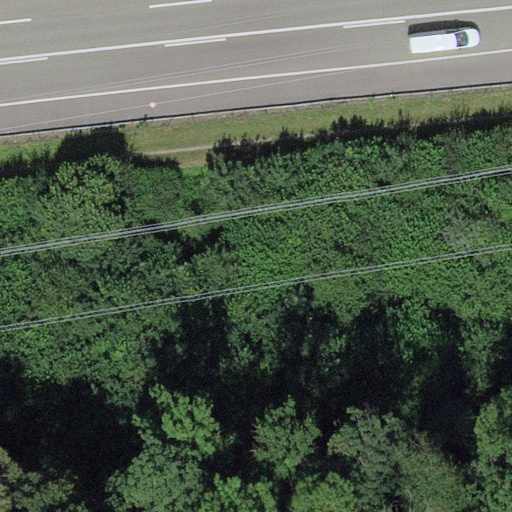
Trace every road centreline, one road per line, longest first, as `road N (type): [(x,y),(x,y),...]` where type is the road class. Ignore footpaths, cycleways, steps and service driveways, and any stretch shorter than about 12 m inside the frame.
road 1 (track): [(511,111),(237,130)]
road 2 (motorway): [(0,20),(204,0)]
